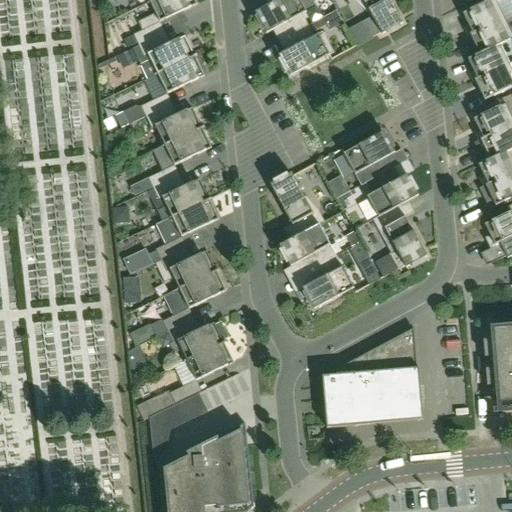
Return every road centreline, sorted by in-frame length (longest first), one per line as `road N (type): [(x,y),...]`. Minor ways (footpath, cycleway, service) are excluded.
road 1 (residential): [(291,363),(258,295),(247,190),(265,139),(238,83),(229,0)]
road 2 (residential): [(445,273),(422,0)]
road 3 (secondary): [(511,459),(387,472),(325,503)]
road 4 (residential): [(291,363),(435,287),(445,273)]
road 5 (residential): [(325,503),(291,461),(291,363)]
